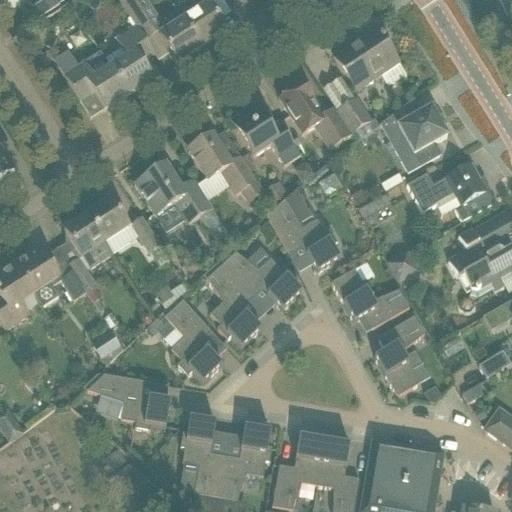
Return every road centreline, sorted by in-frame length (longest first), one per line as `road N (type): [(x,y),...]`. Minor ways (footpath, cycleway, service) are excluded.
road 1 (residential): [(80,184),(351,0)]
road 2 (residential): [(387,427),(251,405),(245,391),(311,327),(331,333)]
road 3 (residential): [(80,184),(0,65)]
road 4 (residential): [(511,467),(467,435),(387,427)]
